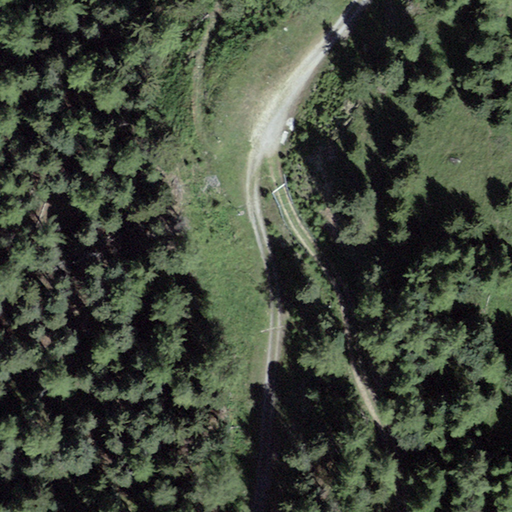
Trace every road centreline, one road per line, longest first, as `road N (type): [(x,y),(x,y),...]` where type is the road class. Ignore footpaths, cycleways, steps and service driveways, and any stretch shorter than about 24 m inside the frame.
road 1 (track): [(267,136),(284,199),(340,285),(403,511)]
road 2 (track): [(251,511),(276,325),(274,269),(251,186),(267,136)]
road 3 (track): [(360,0),(267,136)]
